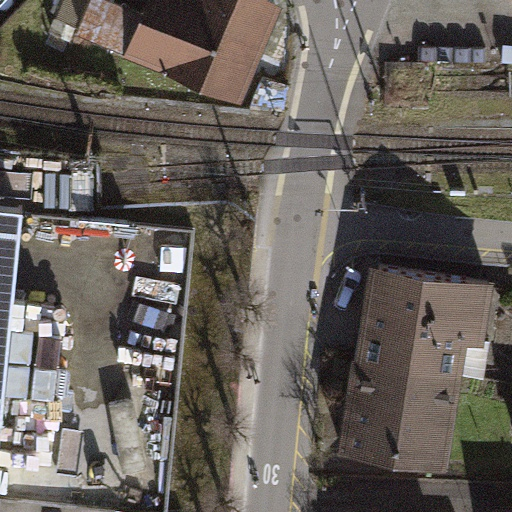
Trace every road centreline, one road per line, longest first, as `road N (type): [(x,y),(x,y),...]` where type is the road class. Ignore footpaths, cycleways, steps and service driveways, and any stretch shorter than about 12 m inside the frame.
road 1 (residential): [(299,217),(271,511)]
road 2 (residential): [(358,0),(339,41),(299,217)]
road 3 (residential): [(299,217),(511,241)]
